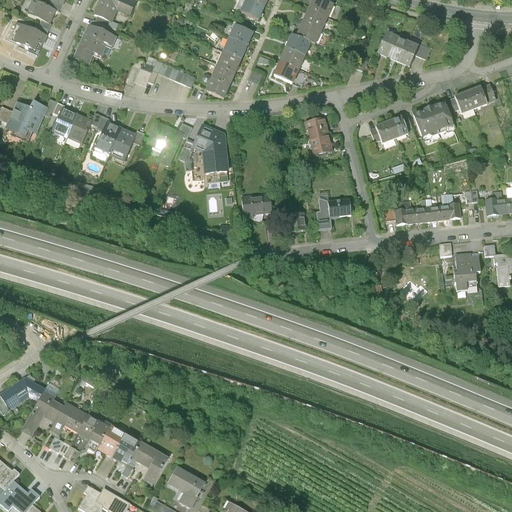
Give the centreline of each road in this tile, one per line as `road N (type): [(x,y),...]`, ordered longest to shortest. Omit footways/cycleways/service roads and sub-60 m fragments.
road 1 (motorway): [(0,262),(238,337),(511,445)]
road 2 (motorway): [(511,417),(248,313),(0,235)]
road 3 (residential): [(47,82),(146,107),(231,110),(337,98)]
road 4 (residential): [(337,98),(459,71),(477,17)]
road 5 (residential): [(372,244),(337,98)]
road 6 (residential): [(372,244),(511,230)]
